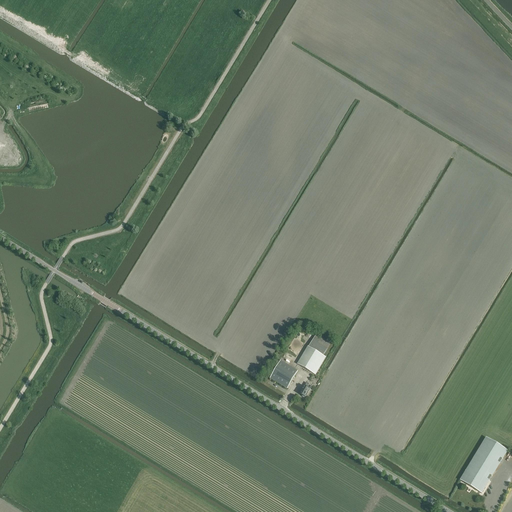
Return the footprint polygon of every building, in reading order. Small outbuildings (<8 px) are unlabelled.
[(316,335),(309,347),(323,356),(331,344),(316,335)] [(308,346),(297,365),(316,375),(326,358),(323,356),(309,347),(308,346)] [(281,361),(270,379),(287,389),(298,371),(281,361)] [(305,398),(310,390),(307,388),(309,385),(307,383),(304,386),(305,386),(299,394),(305,398)] [(460,480),(482,494),(482,493),(508,451),(486,438),(460,480)]
